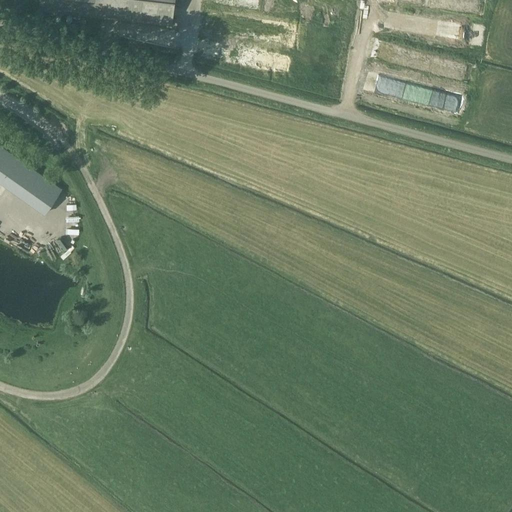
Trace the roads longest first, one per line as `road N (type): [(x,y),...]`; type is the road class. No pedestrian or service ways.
road 1 (unclassified): [(511,159),(0,23)]
road 2 (track): [(0,95),(53,132),(83,170),(129,290),(119,346),(92,381),(59,395),(0,387)]
